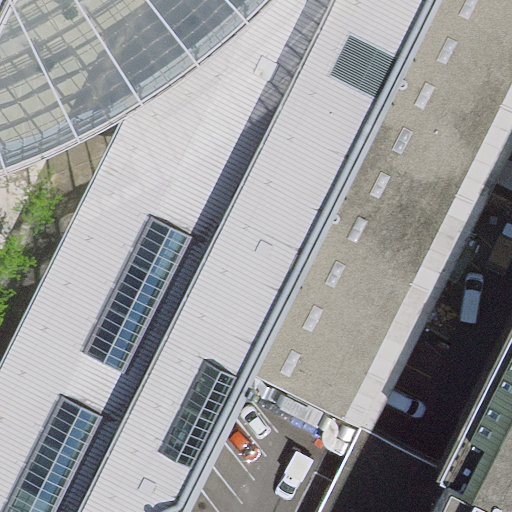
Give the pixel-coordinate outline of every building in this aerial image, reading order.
[(0,0),(0,19),(9,0),(0,0)] [(0,399),(0,511),(185,511),(253,368),(435,0),(238,0),(215,22),(165,58),(0,399)] [(9,0),(0,19),(0,154),(73,125),(142,87),(136,79),(165,58),(215,22),(238,0),(9,0)] [(511,0),(435,0),(253,368),(361,424),(511,122),(511,0)] [(511,325),(461,429),(443,465),(511,500),(511,325)] [(511,511),(511,500),(443,465),(361,424),(344,460),(318,511),(511,511)]
